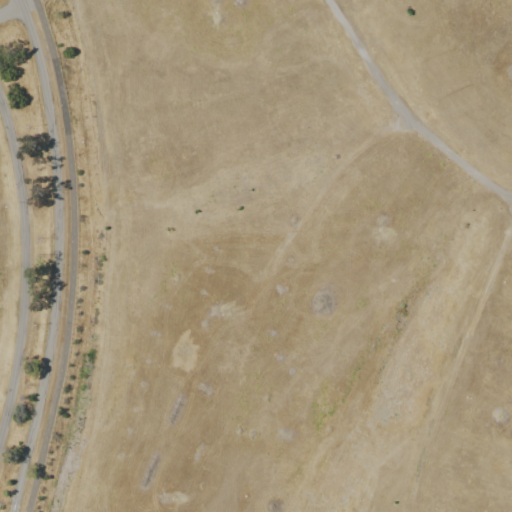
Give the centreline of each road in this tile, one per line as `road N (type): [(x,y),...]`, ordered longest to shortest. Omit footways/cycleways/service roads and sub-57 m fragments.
road 1 (residential): [(11,511),(48,352),(57,266),(47,103),(18,0)]
road 2 (residential): [(0,101),(18,175),(24,250),(18,347),(0,431)]
